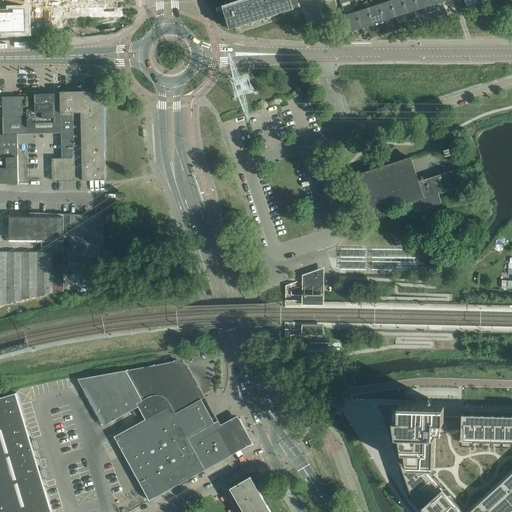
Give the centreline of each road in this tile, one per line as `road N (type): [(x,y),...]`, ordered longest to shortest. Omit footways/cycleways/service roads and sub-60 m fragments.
road 1 (unclassified): [(511,81),(343,132),(323,54)]
road 2 (secondary): [(175,183),(243,380)]
road 3 (unclassified): [(323,54),(511,52)]
road 4 (tertiary): [(0,58),(143,56)]
road 5 (unclassified): [(156,511),(269,448)]
